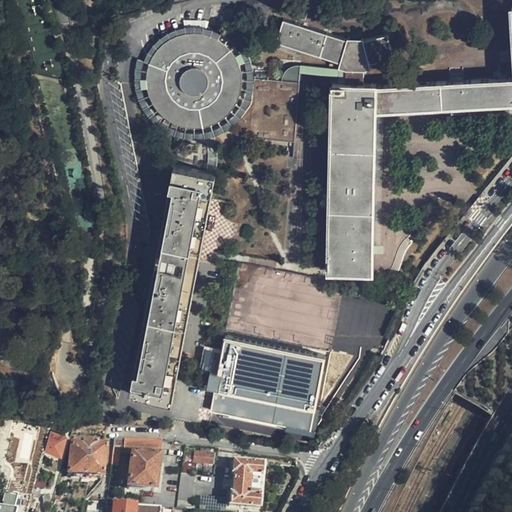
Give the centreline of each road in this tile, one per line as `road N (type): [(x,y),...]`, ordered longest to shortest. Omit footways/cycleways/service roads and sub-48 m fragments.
road 1 (track): [(61,0),(96,146),(109,255),(87,368),(74,386),(58,379),(64,293),(0,156)]
road 2 (trunk): [(511,247),(408,399),(350,511)]
road 3 (trunk): [(511,299),(451,377),(370,511)]
road 4 (residential): [(325,462),(127,431)]
road 5 (tertiary): [(511,180),(442,265),(408,336)]
road 6 (tertiary): [(408,336),(511,208)]
road 7 (tertiary): [(325,462),(408,336)]
road 8 (track): [(0,257),(28,357),(20,373),(0,365)]
road 9 (trunk): [(454,511),(511,405)]
